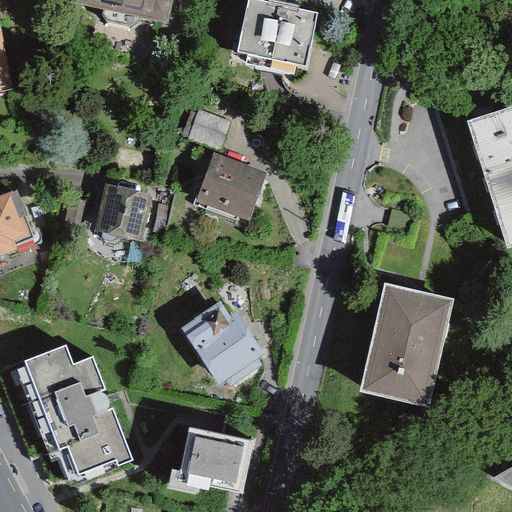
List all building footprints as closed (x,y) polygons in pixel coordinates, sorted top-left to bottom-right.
[(0,0),(0,89),(17,86),(0,0)] [(180,0),(85,0),(85,2),(176,22),(180,0)] [(322,16),(252,2),(241,55),(311,69),(322,16)] [(511,245),(511,109),(472,122),(511,246),(511,245)] [(231,126),(196,114),(188,137),(223,149),(231,126)] [(162,139),(146,136),(143,152),(159,155),(162,139)] [(273,176),(225,159),(209,203),(257,220),(273,176)] [(158,199),(114,189),(104,232),(149,242),(158,199)] [(35,238),(19,198),(0,205),(0,260),(24,252),(21,244),(35,238)] [(93,204),(74,200),(68,229),(86,233),(93,204)] [(451,298),(386,283),(361,386),(427,402),(451,298)] [(228,301),(188,327),(226,386),(266,360),(228,301)] [(70,348),(29,364),(75,481),(78,489),(140,465),(118,411),(113,413),(106,395),(111,393),(98,359),(78,367),(70,348)] [(179,481),(243,493),(254,439),(190,427),(179,481)] [(511,465),(494,476),(511,485),(511,465)]
